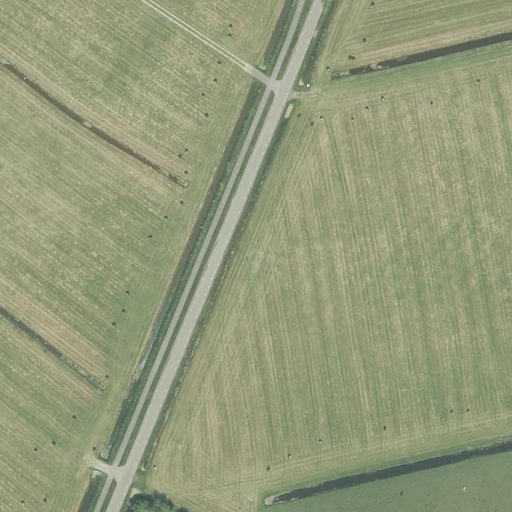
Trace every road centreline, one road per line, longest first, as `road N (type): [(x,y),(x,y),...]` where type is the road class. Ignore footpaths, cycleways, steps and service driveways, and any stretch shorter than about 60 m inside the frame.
road 1 (secondary): [(112,511),(320,0)]
road 2 (track): [(145,0),(284,92),(319,93)]
